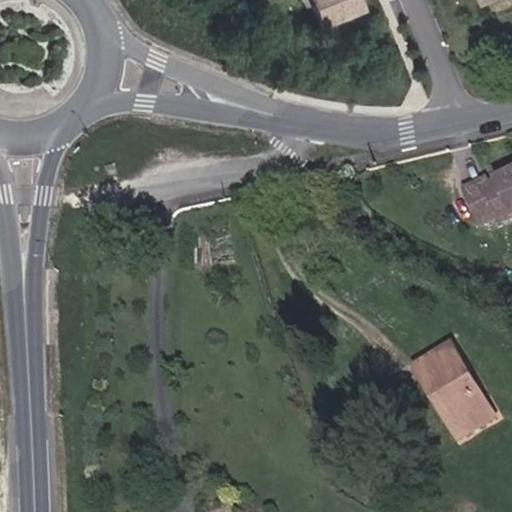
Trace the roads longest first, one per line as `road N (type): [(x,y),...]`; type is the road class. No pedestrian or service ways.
road 1 (tertiary): [(35,511),(18,125)]
road 2 (residential): [(297,122),(88,69)]
road 3 (residential): [(119,199),(273,161),(297,122)]
road 4 (residential): [(458,116),(413,127),(297,122)]
road 5 (residential): [(411,0),(458,116)]
